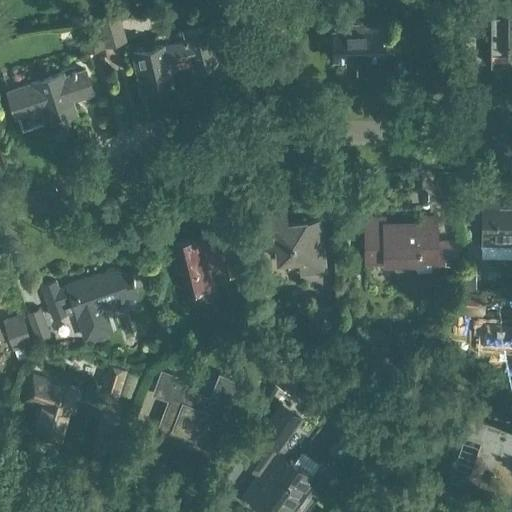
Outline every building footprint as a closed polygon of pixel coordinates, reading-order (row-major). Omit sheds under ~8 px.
[(460,0),(461,18),(484,18),(484,0),(460,0)] [(490,35),(490,56),(511,55),(511,0),(506,0),(507,17),(494,17),(494,35),(490,35)] [(117,16),(97,22),(105,47),(125,41),(117,16)] [(105,47),(97,22),(96,20),(76,26),(83,53),(105,47)] [(347,61),(347,73),(365,72),(365,60),(381,60),(380,24),(351,25),(351,32),(333,33),(334,61),(347,61)] [(170,77),(167,63),(191,58),(194,70),(216,64),(207,25),(184,31),(186,41),(163,47),(162,46),(133,53),(142,92),(146,91),(146,93),(172,87),(171,82),(173,81),(172,77),(170,77)] [(41,108),(46,124),(75,114),(70,99),(80,96),(80,98),(93,94),(85,70),(63,77),(62,74),(30,84),(30,86),(7,93),(15,117),(41,108)] [(481,198),(481,245),(511,245),(511,207),(498,207),(498,198),(481,198)] [(320,227),(313,222),(287,225),(285,210),(259,213),(263,248),(277,246),(279,262),(299,260),(301,274),(325,271),(320,227)] [(439,213),(424,213),(418,213),(419,219),(387,219),(387,214),(365,214),(365,229),(365,262),(392,262),(392,264),(395,268),(404,268),(407,264),(407,262),(435,261),(435,269),(460,269),(460,237),(440,238),(439,213)] [(234,231),(220,234),(202,239),(201,237),(171,244),(180,277),(184,293),(214,286),(209,267),(223,263),(227,278),(245,274),(234,231)] [(55,319),(76,312),(87,340),(113,331),(104,307),(130,298),(128,294),(130,293),(129,289),(127,290),(119,269),(87,280),(86,279),(67,286),(67,287),(59,290),(56,282),(43,287),(55,319)] [(459,290),(476,290),(476,269),(459,269),(459,290)] [(457,291),(455,312),(482,314),(483,294),(457,291)] [(310,306),(311,337),(339,336),(338,306),(310,306)] [(41,308),(26,312),(35,340),(50,336),(41,308)] [(4,320),(14,351),(34,344),(23,313),(4,320)] [(511,327),(485,325),(484,342),(511,344),(511,327)] [(297,355),(288,367),(276,385),(292,396),(304,378),(313,366),(297,355)] [(108,367),(102,389),(117,394),(124,371),(108,367)] [(220,376),(210,400),(188,392),(191,384),(162,373),(154,394),(174,402),(172,410),(167,408),(158,433),(171,438),(174,431),(200,441),(197,448),(210,453),(237,382),(220,376)] [(48,380),(33,376),(26,399),(42,404),(34,432),(59,440),(68,410),(71,411),(77,394),(47,385),(48,380)] [(283,403),(262,432),(241,461),(260,474),(244,495),(267,511),(269,511),(277,501),(292,511),(305,493),(309,496),(319,482),(290,460),(287,465),(274,455),(279,449),(281,450),(288,441),(286,439),(292,431),(294,432),(304,418),(283,403)] [(511,482),(511,432),(473,420),(467,436),(483,441),(470,479),(496,488),(492,499),(505,504),(511,482)]
